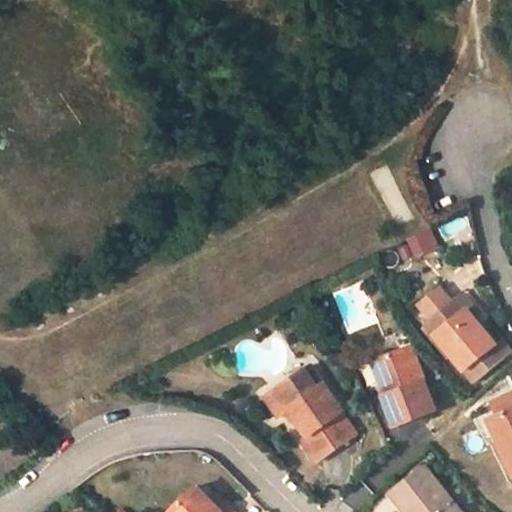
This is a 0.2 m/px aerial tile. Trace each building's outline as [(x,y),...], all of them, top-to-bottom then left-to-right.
[(387,164),(370,172),(394,226),(412,218),(387,164)] [(432,252),(456,244),(449,223),(406,237),(412,255),(431,249),(432,252)] [(463,292),(430,318),(478,378),(511,351),(511,344),(506,337),(501,340),(463,292)] [(415,338),(386,349),(399,383),(390,386),(401,416),(439,404),(415,338)] [(399,383),(386,349),(378,351),(390,386),(399,383)] [(321,380),(327,376),(313,356),(307,360),(321,380)] [(321,380),(307,360),(276,382),(289,401),(292,399),(311,426),(305,432),(322,454),(360,426),(343,405),(346,402),(327,376),(321,380)] [(289,401),(276,382),(270,386),(283,405),(289,401)] [(511,403),(495,412),(502,427),(496,431),(511,464),(511,403)] [(398,486),(418,511),(468,511),(429,460),(398,486)] [(237,511),(228,503),(224,508),(214,499),(199,484),(171,511),(237,511)] [(224,508),(228,503),(219,493),(214,499),(224,508)]
